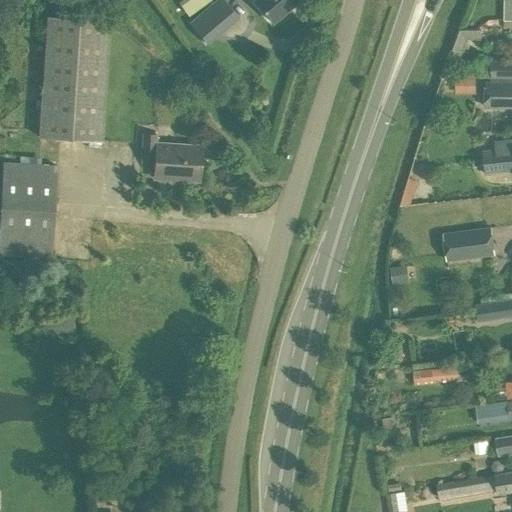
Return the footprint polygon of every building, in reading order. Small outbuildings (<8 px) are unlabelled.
[(188,17),(210,0),(180,0),(177,2),(188,17)] [(271,23),(298,0),(297,0),(253,0),(252,1),(271,23)] [(209,5),(188,23),(208,46),(229,28),(209,5)] [(100,143),(107,21),(46,17),(38,139),(100,143)] [(511,61),(489,61),(489,71),(479,71),(479,79),(511,79),(511,61)] [(511,108),(511,82),(484,82),(484,108),(511,108)] [(197,182),(199,147),(155,144),(156,136),(142,135),(140,160),(154,160),(153,179),(197,182)] [(511,150),(495,152),(482,153),(484,174),(511,170),(511,150)] [(0,256),(50,260),(56,166),(2,162),(0,198),(0,256)] [(447,261),(494,255),(491,229),(443,235),(447,261)] [(478,322),(511,316),(511,298),(476,304),(478,322)] [(0,333),(0,351),(11,351),(10,333),(0,333)] [(80,333),(51,333),(52,359),(81,359),(80,333)] [(414,382),(459,378),(458,367),(413,370),(414,382)] [(511,419),(511,401),(497,404),(499,417),(509,415),(510,420),(511,419)] [(383,433),(393,431),(391,416),(381,418),(383,433)] [(498,457),(511,454),(511,435),(495,438),(498,457)] [(495,455),(494,442),(479,443),(480,457),(495,455)] [(495,475),(437,484),(440,501),(497,491),(498,495),(511,492),(511,471),(494,474),(495,475)] [(389,492),(402,490),(400,482),(388,485),(389,492)] [(388,511),(399,511),(396,492),(385,494),(388,511)]
